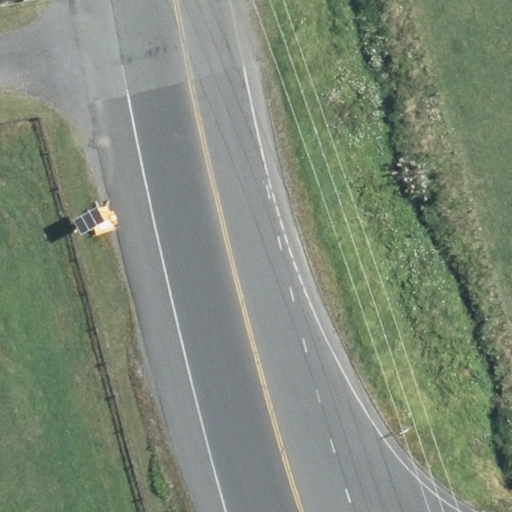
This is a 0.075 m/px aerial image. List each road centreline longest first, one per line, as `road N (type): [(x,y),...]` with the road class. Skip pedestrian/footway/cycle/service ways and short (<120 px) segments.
road 1 (secondary): [(276,431),(176,0)]
road 2 (secondary): [(276,431),(401,511)]
